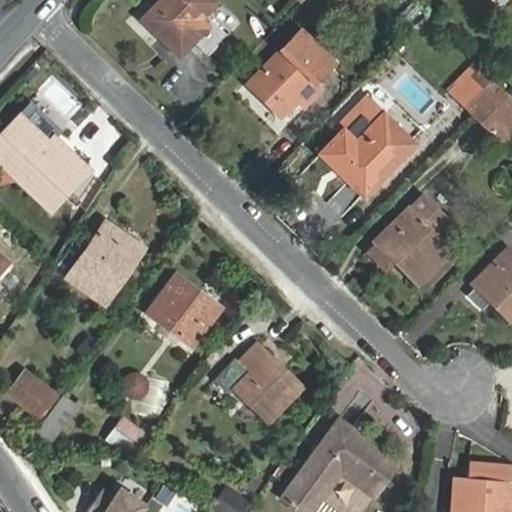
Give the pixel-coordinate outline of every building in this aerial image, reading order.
[(214,0),(162,0),(143,20),(156,33),(163,26),(187,48),(194,41),(207,55),(227,34),(208,16),(219,5),(214,0)] [(236,37),(248,23),(227,5),(215,19),(236,37)] [(248,83),(281,117),(335,63),(302,30),(248,83)] [(452,88),(461,96),(487,71),(478,62),(452,88)] [(475,111),(501,85),(487,71),(461,96),(475,111)] [(473,113),(498,137),(511,122),(511,95),(501,85),(475,111),(473,113)] [(367,97),(339,126),(343,130),(321,153),(363,195),(413,144),(367,97)] [(0,164),(51,213),(91,170),(54,136),(58,132),(30,105),(0,136),(0,164)] [(511,132),(511,122),(498,137),(503,142),(511,132)] [(422,194),(374,241),(417,284),(422,279),(451,250),(437,236),(451,223),(422,194)] [(105,304),(143,246),(106,222),(67,277),(105,304)] [(511,322),(511,250),(509,248),(473,285),(475,287),(467,296),(481,311),(490,302),(511,322)] [(422,279),(429,286),(457,257),(451,250),(422,279)] [(191,347),(221,307),(177,273),(146,313),(191,347)] [(268,422),(303,386),(257,343),(239,361),(250,371),(233,389),(268,422)] [(149,381),(130,370),(118,390),(138,402),(149,381)] [(38,418),(57,395),(24,371),(6,393),(38,418)] [(51,440),(77,405),(64,396),(37,430),(51,440)] [(108,440),(133,458),(149,436),(125,418),(108,440)] [(298,511),(299,511),(331,468),(340,474),(372,497),(398,462),(366,438),(360,446),(332,425),(279,497),(298,511)] [(453,479),(450,511),(511,511),(511,484),(510,484),(511,464),(470,461),(468,481),(453,479)] [(142,511),(145,508),(118,490),(115,496),(102,488),(87,510),(89,511),(142,511)] [(248,511),(254,505),(227,488),(212,510),(216,511),(248,511)]
